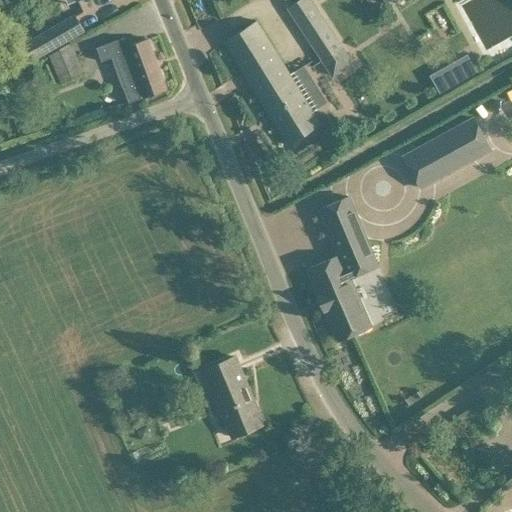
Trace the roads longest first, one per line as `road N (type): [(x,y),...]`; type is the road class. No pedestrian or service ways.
road 1 (unclassified): [(197,95),(314,373),(366,445)]
road 2 (unclassified): [(0,162),(197,95)]
